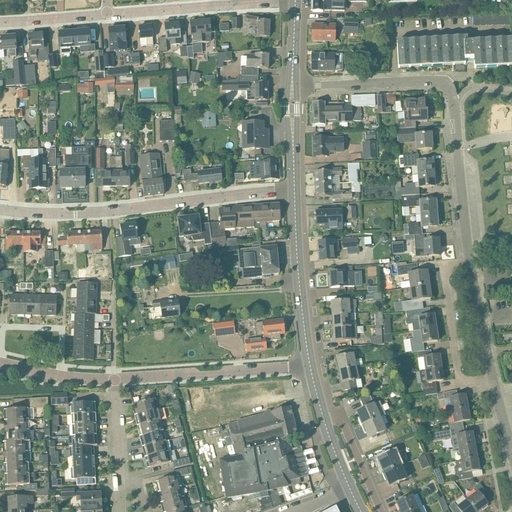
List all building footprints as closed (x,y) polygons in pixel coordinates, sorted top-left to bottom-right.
[(11,0),(10,11),(19,12),(20,1),(11,0)] [(344,12),(344,0),(313,0),(313,12),(323,13),(323,11),(344,12)] [(245,23),(257,25),(257,38),(269,38),(269,22),(261,22),(261,20),(246,17),(245,23)] [(344,20),(343,28),(358,28),(358,21),(344,20)] [(210,35),(211,35),(210,22),(190,23),(192,37),(192,45),(196,44),(206,43),(206,44),(211,43),(210,35)] [(166,40),(171,40),(172,45),(180,45),(180,39),(179,24),(172,25),(172,23),(166,24),(167,25),(165,25),(166,40)] [(312,25),(312,42),(336,42),(336,35),(336,25),(312,25)] [(139,27),(140,41),(141,41),(141,46),(142,47),(147,47),(147,48),(154,47),(153,40),(154,40),(154,39),(152,26),(139,27)] [(116,29),(108,30),(110,44),(110,52),(126,51),(125,43),(126,43),(124,28),(123,28),(121,27),(118,27),(116,29)] [(90,46),(89,31),(74,32),(75,48),(80,47),(80,53),(94,52),(95,52),(94,45),(90,46)] [(70,48),(75,48),(74,32),(59,34),(60,49),(61,55),(71,54),(70,48)] [(43,35),(29,36),(29,43),(29,51),(30,51),(30,60),(37,59),(37,55),(49,54),(48,43),(43,43),(43,35)] [(1,40),(0,40),(0,51),(3,51),(9,50),(9,58),(16,57),(15,50),(16,50),(15,37),(1,38),(1,40)] [(466,38),(397,42),(398,68),(399,68),(464,64),(465,64),(474,63),(474,67),(474,68),(511,66),(511,39),(486,41),(486,38),(475,39),(475,42),(467,42),(466,38)] [(95,52),(94,52),(96,73),(105,72),(104,68),(103,56),(103,51),(95,52)] [(231,53),(216,54),(217,63),(223,63),(232,61),(231,53)] [(353,53),(345,53),(345,66),(345,71),(353,70),(353,53)] [(140,65),(139,54),(131,54),(132,66),(140,65)] [(313,54),(312,71),(334,72),(334,71),(343,71),(343,55),(334,55),(313,54)] [(49,56),(49,69),(58,68),(57,55),(49,56)] [(113,55),(103,56),(104,68),(114,67),(113,55)] [(240,67),(240,76),(241,76),(257,77),(258,69),(268,69),(268,55),(255,55),(255,56),(247,55),(247,57),(246,67),(240,67)] [(34,65),(23,67),(23,69),(24,79),(35,78),(34,65)] [(23,69),(13,69),(15,87),(25,86),(24,79),(23,69)] [(190,78),(190,81),(198,83),(200,74),(191,72),(190,78)] [(118,77),(115,77),(115,92),(133,92),(134,84),(132,84),(132,76),(123,76),(118,77)] [(241,76),(238,82),(238,91),(241,91),(241,100),(247,100),(247,101),(255,101),(267,101),(267,83),(257,83),(257,77),(241,76)] [(93,83),(84,83),(84,94),(93,94),(93,83)] [(28,98),(27,90),(17,91),(17,99),(28,98)] [(386,96),(388,104),(396,102),(394,94),(386,96)] [(338,104),(337,104),(338,124),(352,123),(352,122),(361,122),(361,107),(376,106),(376,95),(352,96),(352,106),(344,106),(344,104),(338,104)] [(407,101),(402,101),(402,113),(404,113),(425,112),(424,111),(424,100),(414,101),(414,100),(413,99),(408,99),(407,100),(407,101)] [(386,101),(377,102),(378,114),(386,114),(386,101)] [(313,106),(311,108),(311,113),(313,113),(313,117),(311,119),(311,125),(313,125),(313,128),(326,127),(326,124),(338,124),(337,104),(324,104),(322,103),(315,103),(314,104),(313,104),(313,106)] [(115,110),(115,129),(115,132),(123,131),(123,129),(123,120),(118,120),(117,113),(119,113),(119,110),(115,110)] [(402,120),(398,122),(398,130),(415,129),(414,122),(427,121),(426,111),(424,111),(425,112),(404,113),(404,119),(402,120)] [(216,127),(215,113),(215,112),(202,112),(202,113),(202,127),(216,127)] [(16,140),(15,126),(15,119),(15,117),(11,117),(11,119),(0,119),(0,127),(2,127),(3,141),(16,140)] [(17,126),(17,127),(20,132),(27,127),(23,121),(17,126)] [(175,142),(174,121),(159,121),(159,142),(175,142)] [(268,131),(262,131),(262,123),(242,123),(242,150),(268,150),(268,131)] [(414,136),(414,130),(397,131),(398,145),(415,144),(416,152),(432,151),(431,135),(414,136)] [(314,140),(314,157),(329,157),(329,152),(343,152),(343,139),(314,140)] [(376,142),(362,143),(363,160),(377,159),(376,142)] [(85,148),(72,148),(72,156),(72,171),(73,189),(85,188),(84,172),(87,172),(87,169),(87,156),(87,155),(87,150),(95,150),(95,143),(85,143),(85,148)] [(38,160),(39,190),(47,190),(47,186),(50,185),(50,181),(47,179),(47,167),(55,167),(56,149),(50,149),(47,159),(42,158),(42,150),(38,150),(38,160)] [(95,150),(87,150),(87,155),(87,156),(87,169),(89,169),(95,169),(95,150)] [(95,150),(95,169),(104,169),(104,155),(104,150),(95,150)] [(134,165),(133,151),(125,152),(126,166),(134,165)] [(186,151),(177,157),(182,165),(192,159),(186,151)] [(115,153),(116,188),(129,188),(129,172),(122,173),(121,158),(121,152),(115,152),(115,153)] [(153,180),(143,181),(145,198),(154,197),(163,196),(161,178),(158,155),(158,154),(150,155),(153,180)] [(149,155),(139,157),(143,180),(143,181),(153,180),(150,155),(149,155)] [(65,169),(60,170),(60,171),(61,189),(73,189),(72,171),(72,156),(65,156),(65,169)] [(418,177),(438,175),(435,175),(434,162),(415,163),(414,156),(403,157),(403,156),(399,157),(400,168),(404,167),(404,169),(418,168),(418,177)] [(31,157),(23,157),(23,168),(29,168),(30,179),(28,181),(28,185),(30,186),(30,190),(39,190),(38,160),(31,160),(31,157)] [(0,186),(7,187),(9,167),(9,160),(0,158),(0,186)] [(109,158),(108,173),(102,173),(102,188),(116,188),(116,173),(116,158),(109,158)] [(263,162),(249,163),(250,180),(263,180),(264,181),(278,180),(277,161),(263,162)] [(190,170),(182,171),(184,183),(199,181),(200,185),(207,184),(221,182),(220,172),(223,171),(222,163),(210,165),(211,167),(210,167),(210,168),(211,168),(211,172),(191,174),(190,170)] [(359,164),(348,164),(349,184),(358,183),(357,171),(359,171),(359,164)] [(329,172),(315,173),(316,186),(332,185),(340,185),(340,177),(342,177),(342,168),(329,169),(329,172)] [(401,189),(402,198),(417,197),(416,190),(435,188),(435,182),(438,182),(438,175),(418,177),(419,185),(405,186),(405,188),(401,189)] [(332,185),(316,186),(316,199),(330,198),(330,200),(343,200),(343,199),(352,199),(352,193),(352,192),(351,192),(343,192),(340,192),(340,185),(332,185)] [(421,217),(440,215),(440,209),(437,209),(436,202),(417,204),(417,197),(402,198),(402,200),(403,208),(407,208),(407,209),(420,208),(421,217)] [(234,207),(234,209),(219,210),(220,230),(258,228),(257,223),(280,222),(279,205),(234,207)] [(355,207),(347,207),(347,219),(356,219),(355,207)] [(341,213),(333,213),(333,212),(317,213),(318,227),(325,226),(325,231),(342,230),(341,213)] [(405,234),(405,238),(410,237),(414,237),(420,237),(419,230),(438,229),(438,222),(441,222),(440,215),(421,217),(422,225),(408,226),(409,234),(405,234)] [(184,219),(178,220),(180,238),(183,237),(191,236),(193,243),(204,241),(204,246),(211,245),(210,235),(210,231),(200,232),(199,225),(198,217),(193,218),(190,216),(186,217),(184,219)] [(122,239),(116,240),(118,258),(130,256),(131,256),(131,250),(130,249),(130,247),(141,246),(140,239),(137,240),(135,225),(134,225),(134,224),(127,225),(128,226),(121,227),(122,239)] [(85,245),(84,245),(85,251),(92,250),(92,251),(103,251),(101,232),(84,233),(85,245)] [(84,233),(67,234),(67,239),(57,240),(58,246),(68,245),(68,246),(76,246),(77,253),(85,252),(85,251),(84,245),(85,245),(84,233)] [(224,233),(210,235),(212,245),(212,249),(218,248),(226,248),(226,244),(224,233)] [(6,252),(23,252),(23,234),(6,234),(6,252)] [(23,246),(23,252),(23,253),(37,253),(37,246),(40,246),(45,246),(45,235),(40,235),(40,234),(23,234),(23,246)] [(420,237),(414,237),(415,251),(419,251),(419,257),(425,257),(425,258),(440,257),(439,241),(425,242),(425,236),(420,237)] [(365,238),(341,240),(342,250),(365,248),(365,238)] [(337,241),(319,243),(320,262),(334,261),(334,253),(338,253),(337,241)] [(218,248),(212,249),(207,250),(208,261),(220,260),(219,258),(231,257),(229,247),(226,248),(218,248)] [(277,260),(276,247),(261,249),(248,250),(248,249),(238,250),(238,256),(243,256),(245,271),(247,271),(249,271),(249,262),(277,260)] [(53,252),(44,252),(45,268),(53,268),(53,252)] [(174,256),(153,259),(156,273),(176,269),(174,256)] [(143,273),(142,260),(130,261),(131,274),(143,273)] [(277,260),(249,262),(249,271),(247,271),(248,279),(263,278),(263,279),(269,279),(268,275),(279,275),(277,260)] [(95,279),(107,278),(107,267),(94,268),(95,279)] [(354,272),(353,272),(352,267),(341,267),(341,273),(330,274),(331,289),(345,288),(345,287),(355,287),(354,272)] [(67,272),(58,272),(59,282),(68,281),(67,272)] [(408,276),(410,289),(430,286),(428,273),(408,276)] [(96,300),(97,284),(77,284),(77,299),(96,300)] [(410,289),(412,301),(401,303),(402,303),(403,312),(413,311),(412,303),(432,300),(430,286),(410,289)] [(25,296),(10,296),(10,315),(25,316),(25,296)] [(41,297),(25,296),(25,316),(40,316),(41,297)] [(40,316),(56,317),(56,297),(41,297),(40,316)] [(77,299),(77,314),(75,314),(75,315),(96,315),(96,300),(77,299)] [(162,319),(180,317),(178,302),(169,303),(169,301),(153,303),(154,309),(155,317),(162,317),(162,319)] [(338,302),(332,303),(333,316),(349,315),(355,314),(355,308),(356,308),(356,301),(349,302),(338,302)] [(402,303),(393,304),(395,313),(403,312),(402,303)] [(431,318),(420,319),(418,310),(406,312),(407,319),(406,319),(405,321),(405,322),(406,323),(406,324),(407,325),(412,325),(413,332),(421,331),(436,329),(434,317),(431,318)] [(382,313),(374,313),(375,326),(381,326),(383,325),(382,313)] [(349,315),(333,316),(333,329),(350,328),(356,327),(355,314),(349,315)] [(75,315),(74,330),(94,331),(94,316),(96,316),(96,315),(75,315)] [(283,321),(263,323),(254,324),(256,340),(245,342),(246,352),(266,350),(265,343),(280,341),(280,334),(284,334),(283,321)] [(233,322),(214,324),(215,335),(235,333),(233,322)] [(376,337),(370,337),(371,345),(382,345),(381,326),(375,326),(376,337)] [(357,340),(356,327),(350,328),(333,329),(334,342),(351,342),(351,341),(357,340)] [(410,340),(412,353),(424,352),(423,345),(438,343),(436,329),(421,331),(413,332),(412,332),(413,339),(410,340)] [(74,330),(74,346),(93,346),(94,331),(74,330)] [(74,346),(73,361),(93,362),(93,346),(74,346)] [(423,359),(425,371),(441,369),(439,356),(432,357),(431,352),(424,352),(417,353),(418,359),(423,359)] [(337,358),(339,371),(355,368),(353,355),(337,358)] [(358,381),(355,368),(339,371),(342,385),(341,385),(342,392),(357,389),(362,388),(361,380),(358,381)] [(443,382),(441,369),(425,371),(426,384),(421,385),(422,391),(436,389),(435,383),(443,382)] [(400,375),(399,384),(406,385),(407,376),(400,375)] [(193,406),(203,406),(202,389),(192,389),(193,406)] [(436,389),(422,391),(423,397),(437,395),(436,389)] [(452,411),(452,412),(468,409),(465,396),(458,397),(457,391),(443,394),(443,393),(437,394),(438,400),(444,400),(449,399),(451,406),(445,407),(446,413),(452,411)] [(51,406),(67,405),(67,394),(50,395),(51,406)] [(132,405),(135,416),(158,410),(155,399),(151,401),(150,397),(142,399),(142,403),(132,405)] [(362,426),(385,416),(384,416),(385,416),(380,402),(374,405),(370,397),(361,402),(364,409),(357,412),(359,418),(358,419),(362,426)] [(30,409),(48,408),(48,398),(30,399),(30,409)] [(75,403),(71,404),(72,414),(96,413),(95,403),(89,403),(89,400),(74,401),(75,403)] [(5,409),(5,421),(29,420),(28,408),(5,409)] [(236,458),(220,462),(227,500),(260,495),(265,511),(272,509),(273,509),(281,506),(279,499),(277,492),(288,489),(286,482),(307,477),(301,452),(297,453),(296,449),(290,450),(287,439),(297,436),(290,408),(271,413),(270,411),(264,413),(265,415),(228,425),(236,458)] [(470,421),(468,409),(452,412),(454,423),(449,424),(450,431),(464,429),(463,422),(470,421)] [(135,416),(137,426),(161,420),(158,410),(135,416)] [(72,414),(72,425),(96,424),(96,413),(72,414)] [(385,416),(362,426),(365,435),(366,434),(369,440),(385,433),(382,426),(388,424),(385,416)] [(29,430),(29,420),(5,421),(6,431),(29,430)] [(137,426),(140,436),(163,431),(161,420),(137,426)] [(69,426),(70,436),(97,435),(96,424),(72,425),(72,426),(69,426)] [(465,435),(464,429),(450,431),(451,438),(456,437),(459,448),(475,445),(473,434),(465,435)] [(30,441),(29,430),(6,431),(6,442),(30,441)] [(140,436),(143,447),(166,442),(163,431),(140,436)] [(439,433),(432,434),(433,441),(441,440),(439,433)] [(73,436),(73,447),(97,446),(97,435),(70,436),(70,437),(73,436)] [(30,441),(6,442),(6,443),(3,442),(4,453),(28,452),(27,441),(30,441)] [(143,447),(145,458),(171,451),(169,441),(166,442),(143,447)] [(477,458),(475,445),(459,448),(461,461),(477,458)] [(69,448),(70,458),(94,457),(94,446),(97,446),(73,447),(69,448)] [(382,475),(406,464),(400,450),(394,453),(395,453),(378,460),(380,466),(379,467),(382,475)] [(171,451),(145,458),(148,469),(171,463),(168,452),(171,452),(171,451)] [(28,452),(4,453),(4,464),(28,463),(31,463),(30,452),(28,452)] [(68,459),(68,469),(95,467),(94,457),(70,458),(68,459)] [(189,458),(173,462),(174,468),(190,464),(189,458)] [(457,467),(455,468),(456,475),(458,475),(459,481),(473,478),(472,473),(479,472),(479,471),(477,458),(461,461),(456,462),(457,467)] [(4,464),(5,475),(29,474),(28,463),(4,464)] [(412,477),(406,464),(382,475),(385,482),(387,482),(389,487),(406,480),(406,479),(412,477)] [(95,467),(68,469),(71,469),(71,480),(76,480),(77,486),(95,485),(95,479),(96,479),(95,467)] [(179,470),(172,472),(173,478),(179,477),(181,477),(193,474),(191,467),(179,470)] [(439,471),(434,473),(438,484),(444,482),(439,471)] [(23,485),(24,491),(36,490),(37,490),(37,484),(29,485),(29,474),(5,475),(5,486),(23,485)] [(173,478),(156,482),(158,493),(181,487),(179,477),(173,478)] [(467,500),(468,501),(476,511),(478,511),(487,505),(483,500),(482,499),(487,495),(480,485),(479,484),(474,488),(475,489),(477,492),(467,500)] [(184,498),(181,487),(158,493),(161,503),(184,498)] [(61,498),(75,498),(74,489),(61,489),(61,498)] [(81,501),(81,508),(101,507),(100,494),(76,495),(77,502),(81,501)] [(9,499),(9,511),(26,511),(26,505),(33,504),(32,497),(9,499)] [(170,511),(186,508),(184,498),(161,503),(163,511),(170,511)] [(397,505),(399,511),(412,511),(417,510),(412,498),(397,505)] [(454,504),(449,507),(450,508),(452,511),(476,511),(468,501),(467,500),(457,508),(455,505),(454,504)]
